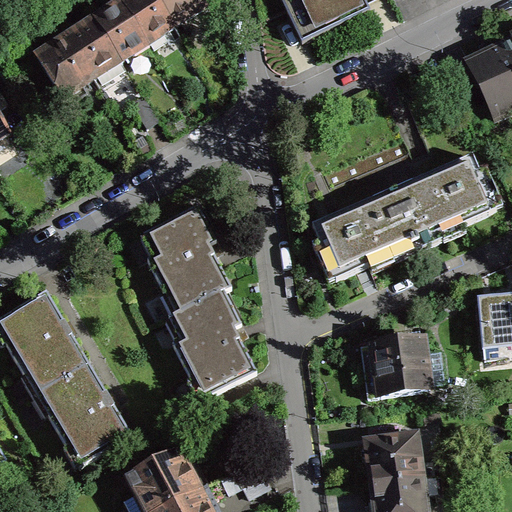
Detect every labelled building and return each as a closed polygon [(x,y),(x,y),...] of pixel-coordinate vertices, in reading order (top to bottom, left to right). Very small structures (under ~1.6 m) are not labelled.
[(175,29),(156,0),(127,0),(125,1),(121,4),(148,46),(175,29)] [(156,0),(175,29),(205,9),(199,0),(156,0)] [(279,0),(302,46),(370,13),(363,0),(279,0)] [(94,21),(121,64),(148,46),(121,4),(119,5),(115,5),(111,7),(108,10),(106,13),(99,18),(94,21)] [(67,39),(94,81),(121,64),(94,21),(72,36),(67,39)] [(511,38),(511,39),(511,40),(511,44),(483,59),(469,65),(489,107),(471,116),(480,134),(498,126),(493,115),(508,108),(511,109),(511,38)] [(87,96),(82,89),(94,81),(67,39),(53,47),(48,47),(41,51),(40,56),(39,56),(37,58),(64,100),(66,99),(70,107),(87,96)] [(436,82),(450,111),(465,104),(451,74),(437,81),(436,82)] [(0,110),(7,107),(0,96),(0,141),(9,136),(0,122),(0,110)] [(148,131),(159,123),(143,98),(131,106),(148,131)] [(444,242),(442,237),(496,213),(472,158),(312,228),(336,283),(358,274),(391,259),(393,265),(444,242)] [(179,316),(172,319),(173,320),(224,294),(225,295),(232,291),(215,258),(219,256),(216,251),(214,246),(216,244),(198,209),(144,237),(145,240),(148,238),(158,257),(148,263),(166,299),(169,297),(179,316)] [(204,399),(201,401),(202,403),(257,375),(240,342),(244,340),(242,335),(239,329),(242,328),(225,295),(224,294),(173,320),(172,321),(183,341),(173,346),(191,382),(194,381),(204,399)] [(511,340),(511,294),(505,295),(493,297),(497,342),(511,340)] [(39,396),(36,397),(37,399),(89,367),(72,338),(75,336),(71,330),(67,324),(65,326),(47,295),(0,322),(0,330),(9,345),(6,346),(26,380),(28,378),(39,396)] [(362,351),(368,401),(430,393),(423,342),(379,348),(362,351)] [(114,409),(117,407),(113,401),(110,395),(107,397),(89,367),(37,399),(38,400),(40,398),(51,416),(48,417),(68,451),(70,449),(81,467),(78,468),(80,471),(132,439),(114,409)] [(186,432),(198,426),(190,411),(190,409),(189,410),(188,409),(177,415),(186,432)] [(370,470),(373,488),(422,481),(416,438),(398,440),(397,432),(384,434),(385,442),(366,445),(367,449),(365,449),(361,454),(363,462),(368,466),(369,465),(370,470)] [(162,511),(207,489),(200,474),(196,468),(189,471),(179,453),(127,480),(137,500),(126,506),(129,511),(162,511)] [(235,474),(235,475),(243,490),(244,490),(243,489),(269,475),(270,476),(262,460),(235,474)] [(426,511),(422,481),(373,488),(374,495),(375,511),(426,511)] [(207,489),(162,511),(219,511),(213,499),(207,489)] [(32,493),(18,500),(22,509),(37,501),(32,493)]
